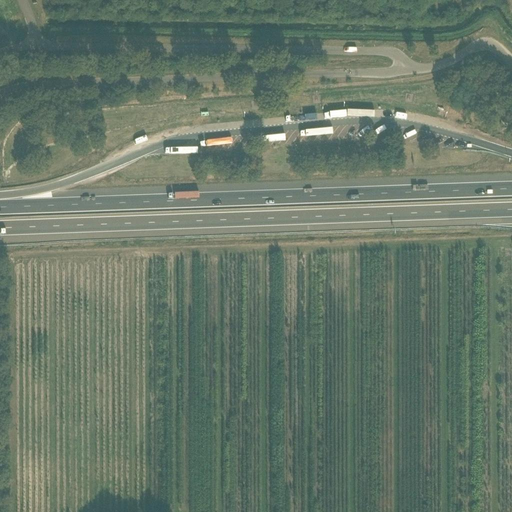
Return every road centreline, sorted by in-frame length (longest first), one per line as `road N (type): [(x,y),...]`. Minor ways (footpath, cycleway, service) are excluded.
road 1 (motorway): [(511,190),(0,208)]
road 2 (motorway): [(0,228),(511,210)]
road 3 (unclassified): [(0,90),(413,71)]
road 4 (unclassified): [(413,71),(377,50),(39,49)]
